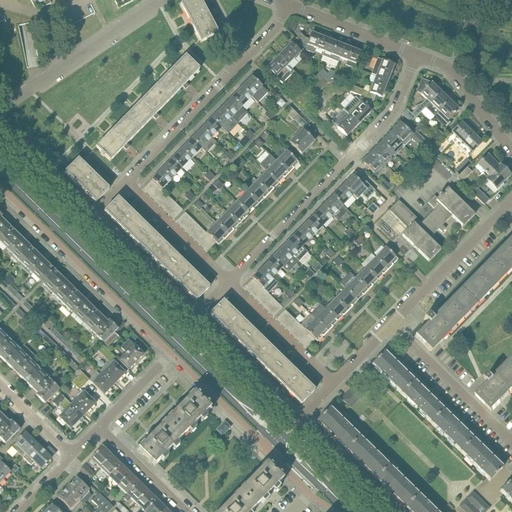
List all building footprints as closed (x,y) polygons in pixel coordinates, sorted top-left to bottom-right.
[(0,0),(0,7),(7,21),(16,17),(17,25),(30,23),(28,11),(48,1),(49,0),(79,0),(89,18),(125,0),(0,0)] [(207,12),(205,10),(200,0),(188,0),(180,4),(200,43),(218,33),(209,16),(212,15),(210,10),(207,12)] [(292,22),(289,29),(294,32),(297,24),(292,22)] [(322,52),(322,51),(323,52),(328,40),(311,33),(309,40),(305,38),(300,34),(296,39),(305,47),(307,45),(305,50),(313,54),(315,49),(317,49),(316,50),(322,52)] [(278,57),(287,66),(302,50),(305,47),(296,39),(278,57)] [(323,52),(321,56),(338,63),(340,58),(344,46),(328,40),(323,52)] [(353,69),(360,52),(344,46),(340,58),(347,61),(345,66),(353,69)] [(199,69),(185,56),(155,86),(169,100),(182,87),(185,90),(189,86),(186,83),(199,69)] [(278,57),(267,69),(279,81),(282,84),(291,75),(291,74),(294,72),(287,66),(278,57)] [(371,75),(376,77),(388,81),(394,66),(377,59),(371,75)] [(356,69),(362,71),(364,64),(359,62),(356,69)] [(322,69),(318,74),(327,83),(331,79),(327,74),(322,69)] [(337,74),(334,72),(330,71),(327,74),(331,79),(334,80),(337,74)] [(313,79),(322,88),(327,83),(318,74),(313,79)] [(334,80),(342,83),(344,77),(337,74),(334,80)] [(252,77),(242,88),(252,97),(258,103),(268,93),(264,89),(252,77)] [(381,98),(388,81),(376,77),(372,85),(369,91),(370,91),(369,93),(352,87),(350,92),(361,96),(367,98),(371,102),(374,100),(375,96),(381,98)] [(411,123),(415,119),(425,108),(441,92),(431,82),(422,78),(416,92),(420,94),(426,99),(423,102),(416,105),(417,107),(410,114),(407,111),(403,116),(411,123)] [(313,79),(309,83),(318,92),(322,88),(313,79)] [(305,88),(314,97),(318,92),(309,83),(305,88)] [(155,86),(125,117),(140,131),(153,117),(155,120),(159,116),(156,114),(169,100),(155,86)] [(242,88),(232,98),(242,108),(252,97),(242,88)] [(300,92),(310,101),(314,97),(305,88),(300,92)] [(300,92),(292,101),(301,110),(310,101),(300,92)] [(434,116),(438,112),(450,100),(441,92),(425,108),(434,116)] [(366,108),(371,102),(367,98),(361,96),(357,99),(355,97),(343,110),(358,125),(370,112),(366,108)] [(232,98),(222,108),(238,124),(248,113),(244,110),(242,108),(232,98)] [(438,112),(434,116),(446,128),(451,123),(448,121),(459,109),(455,105),(456,103),(452,99),(450,101),(450,100),(438,112)] [(289,106),(284,111),(294,120),(299,115),(289,106)] [(222,108),(212,118),(222,128),(228,134),(238,124),(222,108)] [(269,109),(267,112),(272,118),(275,115),(269,109)] [(343,110),(331,122),(334,124),(346,137),(358,125),(343,110)] [(272,118),(267,112),(264,115),(270,120),(272,118)] [(127,144),(140,131),(125,117),(95,147),(101,153),(100,154),(103,157),(104,156),(110,161),(123,148),(126,150),(129,147),(127,144)] [(212,118),(202,129),(212,139),(222,128),(212,118)] [(400,123),(390,133),(403,145),(404,146),(410,140),(411,139),(417,133),(414,130),(408,124),(404,127),(400,123)] [(424,126),(420,123),(414,129),(418,133),(424,126)] [(450,134),(444,140),(450,146),(453,142),(468,157),(482,143),(461,123),(450,134)] [(202,129),(192,139),(202,149),(206,153),(216,143),(212,139),(202,129)] [(249,130),(247,132),(252,138),(255,136),(249,130)] [(302,130),(289,143),(301,155),(314,141),(302,130)] [(427,143),(431,147),(442,135),(438,131),(427,143)] [(250,141),(252,138),(247,132),(244,135),(250,141)] [(399,148),(403,145),(390,133),(381,143),(393,155),(395,156),(401,150),(399,148)] [(417,133),(411,139),(426,153),(431,147),(427,143),(417,133)] [(258,138),(255,141),(261,147),(264,144),(258,138)] [(192,139),(182,149),(192,159),(202,149),(192,139)] [(259,149),(261,147),(255,141),(253,143),(259,149)] [(381,143),(372,152),(384,164),(385,166),(391,159),(390,158),(393,155),(381,143)] [(182,149),(172,159),(182,170),(192,159),(182,149)] [(229,150),(227,153),(232,159),(235,156),(229,150)] [(286,151),(276,161),(289,174),(294,169),(293,168),(294,168),(299,163),(286,151)] [(381,168),(384,164),(372,152),(362,162),(376,175),(382,169),(381,168)] [(232,159),(227,153),(224,156),(230,161),(232,159)] [(489,177),(498,166),(494,162),(495,160),(488,154),(475,168),(481,173),(483,171),(489,177)] [(270,155),(260,165),(266,172),(278,184),(283,179),(283,178),(284,179),(289,174),(276,161),(270,155)] [(471,163),(466,158),(451,174),(456,178),(467,168),(471,163)] [(78,159),(64,173),(78,187),(75,189),(79,193),(81,190),(95,203),(109,189),(78,159)] [(172,159),(162,170),(172,180),(182,170),(172,159)] [(238,159),(235,162),(241,167),(243,165),(238,159)] [(408,161),(404,165),(410,171),(413,167),(408,161)] [(239,170),(241,167),(235,162),(233,164),(239,170)] [(410,171),(404,165),(400,168),(406,174),(410,171)] [(500,165),(498,166),(489,177),(486,179),(498,191),(504,185),(502,184),(510,175),(500,165)] [(467,168),(456,178),(461,183),(471,172),(467,168)] [(162,170),(151,180),(156,184),(157,185),(162,190),(172,180),(162,170)] [(209,171),(207,173),(212,179),(215,177),(209,171)] [(266,172),(256,182),(269,194),(274,189),(273,189),(274,188),(278,184),(266,172)] [(212,179),(207,173),(204,176),(210,182),(212,179)] [(353,175),(342,186),(352,195),(356,199),(362,193),(367,199),(375,191),(364,180),(361,184),(353,175)] [(147,195),(157,185),(151,180),(142,190),(147,195)] [(215,182),(221,188),(223,185),(218,180),(215,182)] [(387,192),(392,187),(384,180),(379,184),(387,192)] [(219,190),(221,188),(215,182),(213,185),(219,190)] [(256,182),(246,192),(258,204),(263,200),(263,199),(264,199),(269,194),(256,182)] [(162,190),(157,185),(147,195),(153,200),(162,190)] [(342,186),(332,196),(342,206),(352,195),(342,186)] [(211,187),(207,192),(211,195),(216,191),(211,187)] [(477,188),(472,194),(484,205),(489,200),(477,188)] [(421,223),(417,219),(407,229),(401,235),(429,262),(440,250),(429,239),(438,229),(442,232),(445,229),(442,226),(451,216),(463,227),(474,215),(447,189),(441,195),(440,194),(438,196),(439,197),(437,199),(434,196),(427,203),(435,210),(421,223)] [(167,195),(164,193),(162,190),(153,200),(158,205),(167,195)] [(189,192),(186,194),(192,200),(195,197),(189,192)] [(246,192),(236,203),(249,215),(254,210),(253,209),(254,209),(258,204),(246,192)] [(190,202),(192,200),(186,194),(184,197),(190,202)] [(172,200),(167,195),(158,205),(163,210),(172,200)] [(332,196),(322,206),(332,216),(337,220),(347,210),(342,206),(332,196)] [(148,228),(128,208),(117,198),(104,212),(117,225),(115,228),(118,232),(121,229),(134,242),(148,228)] [(163,210),(168,215),(177,205),(172,200),(163,210)] [(198,200),(195,203),(201,208),(203,206),(198,200)] [(398,201),(389,211),(407,229),(417,219),(398,201)] [(199,211),(201,208),(195,203),(193,205),(199,211)] [(236,203),(226,213),(238,225),(243,220),(243,219),(244,220),(249,215),(236,203)] [(369,207),(367,209),(372,215),(373,215),(379,209),(373,203),(369,207)] [(182,210),(177,205),(168,215),(173,220),(182,210)] [(322,206),(312,217),(322,226),(332,216),(322,206)] [(367,209),(364,212),(370,218),(372,215),(367,209)] [(175,222),(181,227),(190,218),(185,213),(175,222)] [(226,213),(216,223),(229,235),(234,230),(233,230),(234,229),(238,225),(226,213)] [(0,214),(0,241),(12,229),(0,217),(1,216),(0,214)] [(312,217),(302,227),(312,237),(322,226),(312,217)] [(195,223),(190,218),(181,227),(186,232),(195,223)] [(186,232),(191,237),(200,228),(195,223),(186,232)] [(216,223),(206,233),(210,238),(216,243),(218,245),(223,241),(223,240),(224,240),(229,235),(216,223)] [(302,227),(292,237),(302,247),(312,237),(302,227)] [(179,257),(148,228),(134,242),(148,255),(145,258),(149,261),(151,259),(165,272),(179,257)] [(205,233),(200,228),(191,237),(196,242),(205,233)] [(349,228),(347,230),(352,236),(355,233),(349,228)] [(0,241),(0,242),(19,261),(32,249),(12,229),(0,241)] [(350,238),(352,236),(347,230),(344,233),(350,238)] [(196,242),(201,247),(210,238),(206,233),(205,233),(196,242)] [(357,236),(355,238),(361,244),(363,241),(357,236)] [(421,330),(415,337),(420,342),(425,347),(430,352),(437,345),(448,335),(511,268),(511,236),(508,240),(441,309),(432,318),(428,314),(423,319),(427,323),(424,327),(422,329),(421,330)] [(292,237),(282,248),(292,257),(298,262),(308,252),(302,247),(292,237)] [(216,243),(210,238),(201,247),(206,252),(216,243)] [(358,246),(361,244),(355,238),(352,241),(358,246)] [(282,248),(272,258),(282,267),(287,273),(298,262),(292,257),(282,248)] [(329,248),(327,251),(332,256),(335,254),(329,248)] [(385,248),(375,258),(388,270),(393,265),(392,265),(398,260),(385,248)] [(19,261),(41,283),(53,270),(32,249),(19,261)] [(330,259),(332,256),(327,251),(324,253),(330,259)] [(371,254),(361,264),(365,268),(377,280),(383,275),(388,270),(375,258),(371,254)] [(337,256),(335,259),(341,265),(343,262),(337,256)] [(181,288),(195,301),(209,287),(179,257),(165,272),(178,285),(175,287),(179,291),(181,288)] [(272,258),(262,268),(272,278),(282,267),(272,258)] [(338,267),(341,265),(335,259),(333,261),(338,267)] [(262,268),(252,279),(257,284),(262,288),(261,289),(262,289),(267,294),(278,283),(272,278),(262,268)] [(365,268),(355,279),(368,291),(373,286),(372,286),(377,280),(365,268)] [(309,269),(307,271),(312,277),(315,274),(309,269)] [(75,292),(53,270),(41,283),(62,304),(75,292)] [(310,279),(312,277),(307,271),(304,274),(310,279)] [(350,273),(340,284),(345,289),(357,301),(362,296),(363,296),(368,291),(355,279),(350,273)] [(317,277),(315,279),(321,285),(323,283),(317,277)] [(248,293),(257,284),(252,279),(243,288),(248,293)] [(318,288),(321,285),(315,279),(313,282),(318,288)] [(253,298),(262,289),(261,289),(262,288),(257,284),(248,293),(253,298)] [(9,286),(6,289),(19,302),(23,299),(9,286)] [(267,294),(262,289),(253,298),(258,303),(267,294)] [(289,289),(287,292),(292,297),(295,295),(289,289)] [(345,289),(335,299),(348,311),(353,306),(352,306),(357,301),(345,289)] [(62,304),(82,324),(95,311),(75,292),(62,304)] [(290,300),(292,297),(287,292),(284,294),(290,300)] [(0,294),(0,297),(12,309),(15,306),(2,293),(0,294)] [(263,308),(272,299),(267,294),(258,303),(263,308)] [(297,298),(295,300),(301,306),(303,303),(297,298)] [(277,304),(272,299),(263,308),(268,313),(277,304)] [(335,299),(325,309),(337,321),(343,316),(348,311),(335,299)] [(295,300),(293,303),(298,308),(301,306),(295,300)] [(253,330),(223,301),(209,315),(223,328),(220,331),(223,335),(226,332),(239,345),(253,330)] [(39,315),(25,302),(22,305),(36,318),(39,315)] [(282,309),(281,309),(277,304),(268,313),(273,318),(282,309)] [(320,305),(310,315),(315,320),(328,332),(333,327),(332,327),(337,321),(325,309),(320,305)] [(28,326),(31,322),(18,309),(15,312),(28,326)] [(104,343),(114,333),(118,329),(109,321),(106,323),(95,311),(82,324),(83,324),(83,323),(104,343)] [(275,320),(280,325),(289,316),(284,311),(275,320)] [(310,315),(299,326),(304,331),(309,336),(314,340),(315,340),(317,342),(323,337),(328,332),(315,320),(310,315)] [(294,321),(289,316),(280,325),(285,330),(294,321)] [(294,321),(285,330),(290,334),(299,326),(294,321)] [(304,331),(299,326),(290,334),(296,339),(304,331)] [(52,328),(49,331),(63,344),(66,341),(52,328)] [(284,360),(253,330),(239,345),(253,358),(250,361),(254,364),(257,362),(270,374),(284,360)] [(0,356),(6,363),(18,350),(0,331),(0,356)] [(309,336),(304,331),(296,339),(301,344),(309,336)] [(114,333),(104,343),(109,348),(115,343),(119,338),(114,333)] [(55,352),(58,349),(45,335),(42,339),(55,352)] [(314,340),(309,336),(301,344),(306,349),(314,340)] [(118,360),(128,370),(143,355),(133,345),(128,340),(120,348),(125,353),(118,360)] [(66,341),(63,344),(76,357),(79,354),(66,341)] [(103,345),(97,350),(109,361),(100,370),(103,373),(114,384),(125,374),(120,368),(111,359),(114,356),(103,345)] [(58,349),(55,352),(76,372),(79,369),(71,362),(58,349)] [(38,370),(38,369),(18,350),(6,363),(26,382),(38,370)] [(336,358),(332,358),(332,365),(346,365),(345,351),(335,351),(336,358)] [(384,352),(371,365),(401,394),(414,381),(384,352)] [(483,389),(476,396),(481,402),(486,407),(492,412),(499,405),(509,394),(511,391),(511,359),(495,377),(493,378),(489,374),(486,378),(484,379),(489,383),(484,388),(483,389)] [(315,390),(284,360),(270,374),(283,387),(281,390),(284,394),(287,391),(301,404),(315,390)] [(58,390),(38,370),(26,382),(37,393),(36,395),(45,404),(58,390)] [(81,372),(77,377),(85,385),(89,380),(81,372)] [(90,379),(90,382),(92,384),(92,383),(104,395),(114,384),(103,373),(99,376),(96,373),(90,379)] [(79,390),(85,385),(77,377),(71,382),(79,390)] [(367,391),(372,386),(362,377),(358,382),(367,391)] [(443,410),(414,381),(401,394),(430,423),(443,410)] [(367,391),(358,382),(354,386),(363,395),(367,391)] [(359,399),(363,395),(354,386),(350,390),(359,399)] [(355,404),(359,399),(350,390),(345,394),(355,404)] [(83,392),(71,405),(83,416),(95,404),(83,392)] [(177,409),(166,420),(183,437),(207,411),(210,408),(194,392),(191,395),(181,405),(178,401),(174,405),(177,409)] [(60,394),(52,402),(57,407),(65,399),(60,394)] [(341,399),(345,402),(351,408),(355,404),(345,394),(341,399)] [(64,412),(56,420),(63,426),(65,424),(71,429),(83,416),(71,405),(65,399),(58,406),(64,412)] [(316,421),(346,450),(359,437),(330,408),(316,421)] [(443,410),(430,423),(460,452),(473,438),(443,410)] [(9,423),(0,413),(0,438),(6,444),(19,430),(10,421),(9,423)] [(154,466),(157,463),(183,437),(166,420),(154,433),(150,429),(146,433),(150,437),(137,450),(154,466)] [(224,422),(221,425),(216,430),(222,436),(230,427),(224,422)] [(11,447),(22,458),(36,443),(25,433),(11,447)] [(389,466),(359,437),(346,450),(376,479),(389,466)] [(460,452),(486,478),(490,481),(503,468),(480,445),(473,438),(460,452)] [(51,458),(55,453),(47,446),(43,450),(36,443),(22,458),(31,466),(34,462),(41,469),(51,458)] [(102,447),(90,459),(99,468),(111,456),(102,447)] [(111,456),(99,468),(109,477),(120,465),(111,456)] [(0,482),(10,473),(0,463),(3,461),(0,458),(0,482)] [(263,466),(238,491),(255,507),(267,496),(268,497),(272,493),(271,492),(280,482),(283,479),(272,468),(266,463),(263,466)] [(79,470),(88,480),(93,474),(84,465),(79,470)] [(120,465),(109,477),(118,486),(129,473),(120,465)] [(418,494),(389,466),(376,479),(405,508),(418,494)] [(129,473),(118,486),(127,494),(138,482),(129,473)] [(76,479),(68,487),(80,499),(80,498),(82,500),(87,494),(86,492),(88,490),(82,484),(84,482),(79,477),(77,479),(76,479)] [(511,503),(511,478),(500,491),(511,503)] [(93,484),(97,488),(101,485),(96,480),(93,484)] [(127,494),(123,498),(127,502),(131,498),(136,503),(147,491),(138,482),(127,494)] [(70,509),(80,499),(68,487),(58,498),(70,509)] [(106,497),(110,494),(105,489),(102,493),(106,497)] [(137,511),(144,511),(156,500),(147,491),(136,503),(141,509),(137,511)] [(218,511),(251,511),(255,507),(238,491),(218,511)] [(466,499),(470,503),(477,496),(473,492),(466,499)] [(94,511),(108,511),(113,508),(98,494),(91,501),(97,506),(94,509),(96,510),(94,511)] [(405,508),(409,511),(436,511),(418,494),(405,508)] [(470,503),(474,507),(481,500),(477,496),(470,503)] [(459,506),(463,510),(470,503),(466,499),(459,506)] [(156,500),(144,511),(161,511),(165,508),(156,500)] [(474,507),(478,511),(485,504),(481,500),(474,507)] [(463,510),(464,511),(469,511),(474,507),(470,503),(463,510)]
